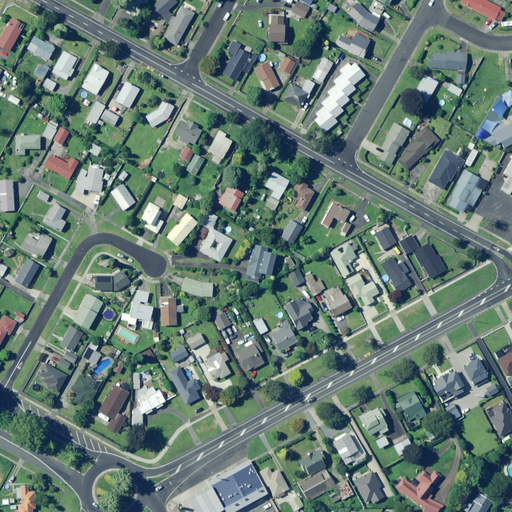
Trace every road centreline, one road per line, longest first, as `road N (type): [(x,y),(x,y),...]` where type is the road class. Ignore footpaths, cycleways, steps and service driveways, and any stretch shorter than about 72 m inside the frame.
road 1 (tertiary): [(141,486),(511,285)]
road 2 (residential): [(0,395),(81,252),(104,240),(156,265)]
road 3 (tertiary): [(511,265),(340,166)]
road 4 (tertiary): [(340,166),(185,79)]
road 5 (residential): [(427,11),(340,166)]
road 6 (tertiary): [(185,79),(41,0)]
road 7 (primary): [(0,404),(106,462)]
